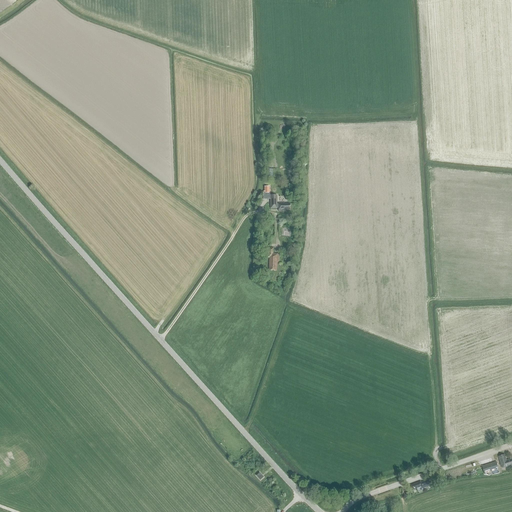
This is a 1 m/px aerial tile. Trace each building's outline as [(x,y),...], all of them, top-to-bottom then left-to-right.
[(270,209),(277,208),(278,208),(278,211),(285,211),(285,210),(290,209),(290,204),(285,204),(285,203),(278,203),(278,204),(277,204),(277,196),(270,196),(270,209)] [(283,228),(283,236),(292,236),(292,228),(283,228)] [(269,271),(276,271),(277,263),(278,263),(278,254),(273,254),(273,248),(267,248),(267,258),(270,258),(269,271)] [(504,455),(499,457),(502,468),(511,465),(511,462),(511,460),(506,461),(504,455)] [(496,462),(482,467),(484,474),(499,470),(496,462)] [(421,483),(420,482),(411,485),(412,490),(417,489),(418,491),(423,489),(430,486),(428,480),(421,483)]
